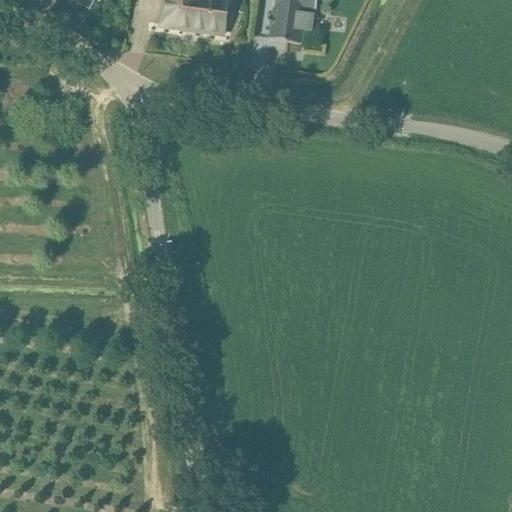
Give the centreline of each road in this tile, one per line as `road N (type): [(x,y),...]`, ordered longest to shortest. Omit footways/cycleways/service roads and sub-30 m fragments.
road 1 (unclassified): [(197,511),(136,105)]
road 2 (unclassified): [(511,152),(466,132),(273,104),(193,95),(136,105)]
road 3 (unclassified): [(136,105),(104,67),(0,9)]
road 4 (track): [(345,116),(406,0)]
